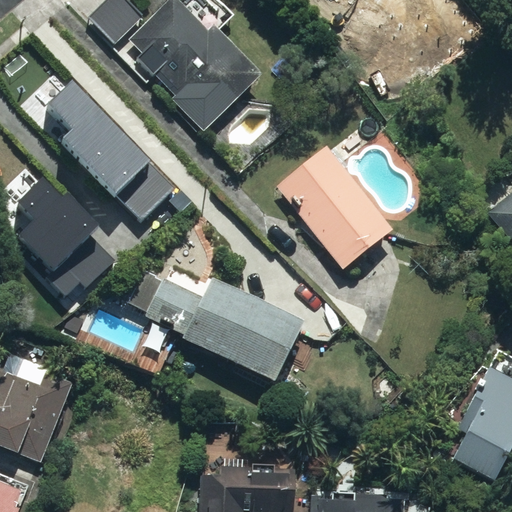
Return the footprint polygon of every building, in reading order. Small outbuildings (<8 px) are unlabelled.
[(348,0),(319,0),(311,6),(337,40),(363,20),(348,0)] [(120,17),(97,38),(145,89),(154,81),(181,109),(192,98),(215,122),(257,82),(210,32),(204,37),(170,1),(136,33),(120,17)] [(63,123),(52,133),(115,201),(121,195),(142,218),(173,189),(72,80),(46,104),(63,123)] [(323,152),(273,190),(339,276),(388,238),(323,152)] [(35,224),(12,247),(63,301),(81,284),(87,290),(119,260),(90,231),(95,226),(67,197),(63,201),(44,182),(18,206),(35,224)] [(511,196),(485,220),(511,250),(511,196)] [(142,270),(124,305),(181,335),(176,344),(266,392),(300,328),(208,280),(198,299),(142,270)] [(318,297),(294,318),(321,347),(344,325),(318,297)] [(488,488),(511,442),(511,363),(492,353),(449,435),(461,441),(447,467),(488,488)] [(39,467),(68,387),(43,378),(46,371),(10,358),(3,378),(35,390),(30,405),(0,393),(0,459),(13,464),(15,458),(39,467)] [(0,511),(12,511),(18,499),(27,502),(35,479),(0,465),(0,511)] [(214,480),(197,480),(196,511),(290,511),(292,471),(214,469),(214,480)] [(309,499),(309,511),(403,511),(403,502),(353,500),(353,497),(328,497),(328,499),(309,499)]
